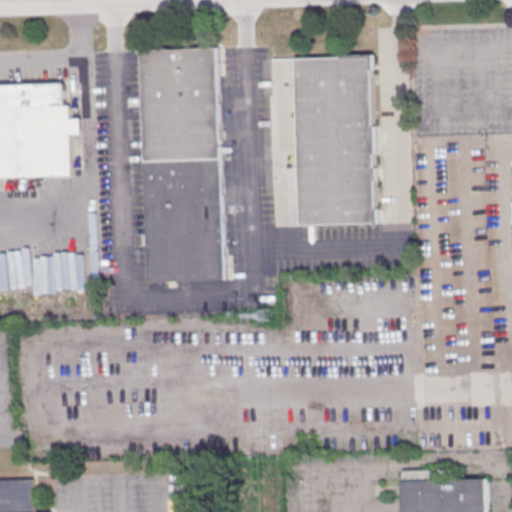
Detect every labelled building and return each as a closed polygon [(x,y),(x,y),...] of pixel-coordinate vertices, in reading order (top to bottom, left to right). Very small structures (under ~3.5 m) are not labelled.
[(142,49),(219,46),(228,279),(150,282),(142,49)] [(297,57),(373,55),(378,222),(302,225),(297,57)] [(0,84),(0,177),(73,175),(71,105),(66,105),(65,82),(0,84)] [(402,470),(403,511),(488,511),(487,478),(432,479),(432,468),(402,470)] [(0,511),(0,479),(34,479),(34,511),(0,511)]
